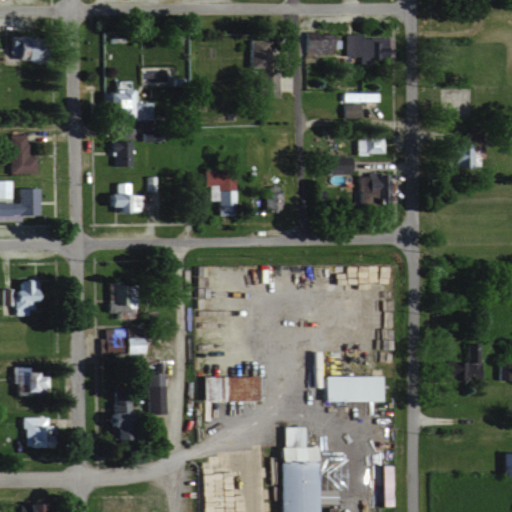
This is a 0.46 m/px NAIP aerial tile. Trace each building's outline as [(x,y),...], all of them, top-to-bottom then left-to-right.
[(340,55),(355,55),(355,58),(388,57),(388,36),(355,37),(355,32),(340,33),(340,55)] [(12,53),(13,58),(29,57),(27,33),(3,35),(4,54),(12,53)] [(308,37),(299,38),(300,53),(329,52),(329,47),(336,46),(336,34),(308,35),(308,37)] [(243,66),(264,66),(263,38),(242,38),(243,66)] [(271,96),(271,69),(252,69),(252,95),(271,96)] [(109,119),(147,118),(146,101),(130,101),(130,89),(123,89),(122,79),(109,79),(109,87),(100,87),(100,112),(108,112),(109,119)] [(30,155),(21,155),(21,133),(3,133),(4,172),(30,171),(30,155)] [(351,151),(378,152),(378,135),(351,135),(351,151)] [(126,140),(107,140),(106,164),(125,164),(126,140)] [(464,142),(447,142),(448,153),(439,153),(439,166),(473,165),(473,148),(464,148),(464,142)] [(204,199),(212,198),(212,213),(230,213),(229,168),(196,168),(197,185),(204,184),(204,199)] [(372,208),(385,208),(385,172),(361,172),(360,202),(372,202),(372,208)] [(0,196),(7,196),(8,179),(0,178),(0,196)] [(110,211),(144,210),(143,193),(124,193),(124,181),(109,182),(109,193),(99,193),(99,205),(110,205),(110,211)] [(260,208),(276,208),(276,185),(260,185),(260,208)] [(0,206),(0,219),(14,219),(14,214),(33,213),(32,186),(12,186),(12,206),(0,206)] [(0,287),(0,304),(6,304),(7,314),(32,313),(32,287),(21,287),(21,281),(12,282),(12,287),(0,287)] [(100,311),(126,312),(127,295),(119,294),(119,283),(101,282),(100,311)] [(136,336),(116,336),(116,352),(136,351),(136,336)] [(473,342),(462,342),(463,378),(474,378),(473,342)] [(456,379),(457,362),(432,361),(431,378),(456,379)] [(504,362),(496,362),(496,378),(504,378),(504,362)] [(16,365),(6,366),(7,393),(37,392),(37,373),(16,373),(16,365)] [(158,372),(141,372),(141,413),(159,412),(158,372)] [(317,400),(373,399),(373,374),(317,374),(317,400)] [(251,375),(195,375),(196,399),(251,399),(251,375)] [(27,425),(28,416),(17,416),(16,444),(38,445),(39,425),(27,425)] [(270,511),(306,511),(307,502),(330,502),(330,488),(309,488),(309,470),(310,470),(310,445),(298,445),(298,425),(276,425),(276,445),(270,445),(270,511)] [(511,474),(511,451),(499,451),(499,474),(511,474)] [(383,464),(373,464),(372,505),(383,505),(383,464)] [(37,511),(37,501),(17,502),(17,511),(37,511)]
